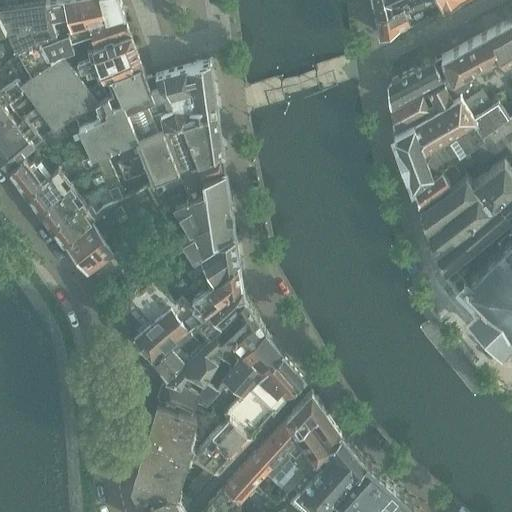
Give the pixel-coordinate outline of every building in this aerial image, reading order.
[(46,0),(0,7),(0,12),(7,28),(6,29),(16,51),(18,50),(28,69),(32,76),(52,62),(43,44),(59,38),(57,34),(46,0)] [(47,0),(46,0),(57,34),(125,14),(123,7),(121,0),(47,0)] [(374,0),(377,13),(403,2),(406,0),(374,0)] [(406,0),(403,2),(411,19),(440,3),(438,0),(406,0)] [(403,2),(377,13),(381,32),(382,33),(411,19),(403,2)] [(59,38),(43,44),(52,62),(64,54),(75,50),(72,42),(91,36),(95,47),(132,33),(131,32),(129,23),(125,14),(57,34),(59,38)] [(511,17),(508,20),(442,54),(455,76),(466,70),(498,53),(501,58),(504,57),(506,61),(511,57),(511,17)] [(90,56),(78,61),(81,71),(86,69),(88,75),(101,70),(105,79),(143,64),(139,54),(136,44),(132,33),(95,47),(88,50),(90,56)] [(23,82),(21,84),(24,88),(38,106),(43,113),(55,129),(62,125),(75,116),(99,102),(89,89),(64,54),(52,62),(32,76),(23,82)] [(391,80),(389,84),(391,103),(444,75),(435,57),(391,80)] [(99,102),(75,116),(93,156),(95,155),(110,188),(120,184),(108,157),(119,152),(123,162),(144,153),(153,177),(180,167),(198,160),(199,160),(224,151),(218,105),(211,58),(164,72),(150,76),(148,76),(152,88),(114,105),(109,96),(108,97),(99,102)] [(99,82),(89,89),(99,102),(108,97),(109,96),(114,105),(152,88),(148,76),(143,64),(105,79),(99,82)] [(455,76),(392,109),(395,131),(458,94),(467,88),(471,83),(470,77),(466,70),(455,76)] [(0,91),(0,118),(11,110),(7,104),(24,92),(22,90),(24,88),(21,84),(23,82),(19,77),(0,91)] [(458,94),(395,131),(395,133),(396,134),(410,172),(414,184),(454,155),(509,115),(498,100),(493,104),(483,88),(462,101),(458,94)] [(11,110),(0,118),(0,144),(31,121),(43,113),(38,106),(26,115),(26,114),(19,119),(11,110)] [(511,112),(509,115),(454,155),(463,168),(477,158),(480,163),(506,144),(511,152),(511,112)] [(31,121),(0,144),(0,154),(8,166),(24,152),(36,143),(36,142),(41,138),(43,137),(31,121)] [(55,129),(41,139),(48,148),(68,134),(62,125),(55,129)] [(180,167),(191,195),(206,187),(204,179),(226,168),(224,151),(199,160),(198,160),(180,167)] [(24,152),(8,166),(27,190),(49,174),(39,160),(37,161),(35,158),(31,161),(24,152)] [(454,155),(414,184),(420,199),(463,168),(454,155)] [(421,202),(420,202),(435,246),(437,250),(511,189),(511,166),(505,156),(474,179),(467,169),(421,202)] [(49,174),(27,190),(39,207),(71,183),(58,167),(49,174)] [(188,258),(159,278),(167,287),(168,289),(208,253),(236,232),(226,168),(204,179),(206,187),(191,195),(176,204),(191,229),(182,234),(196,257),(189,261),(188,258)] [(71,183),(39,207),(52,224),(83,200),(71,183)] [(95,215),(65,241),(71,249),(87,270),(88,270),(166,214),(148,184),(125,197),(122,198),(106,205),(95,215)] [(118,186),(109,190),(114,199),(122,195),(118,186)] [(511,189),(437,250),(445,269),(448,266),(511,213),(511,189)] [(83,200),(52,224),(65,241),(95,215),(83,200)] [(511,226),(497,241),(501,245),(498,248),(499,249),(485,261),(482,264),(469,277),(468,277),(465,280),(483,299),(473,309),(483,320),(494,309),(504,320),(493,331),(504,341),(511,333),(511,226)] [(208,253),(168,289),(172,293),(178,300),(185,294),(211,268),(216,282),(240,259),(236,232),(208,253)] [(185,294),(203,311),(206,315),(214,307),(243,280),(240,259),(216,282),(211,268),(185,294)] [(167,287),(159,278),(156,275),(116,308),(139,338),(178,300),(172,293),(168,289),(167,287)] [(190,324),(205,340),(214,329),(246,297),(243,280),(214,307),(206,315),(203,311),(190,324)] [(154,358),(190,324),(203,311),(185,294),(178,300),(139,338),(154,358)] [(248,349),(267,327),(246,297),(214,329),(205,340),(192,353),(172,376),(167,375),(166,379),(163,381),(159,393),(160,396),(159,397),(161,398),(176,404),(178,397),(194,405),(197,398),(203,389),(193,384),(193,382),(193,379),(190,375),(193,369),(209,376),(221,357),(235,365),(248,349)] [(205,340),(190,324),(154,358),(167,375),(172,376),(192,353),(205,340)] [(248,349),(235,365),(225,378),(234,386),(214,407),(226,418),(229,415),(225,410),(243,392),(244,393),(283,351),(267,327),(248,349)] [(229,415),(251,433),(305,376),(283,352),(283,351),(244,393),(243,392),(225,410),(229,415)] [(312,390),(287,417),(297,432),(322,404),(312,390)] [(142,459),(182,473),(192,442),(189,441),(197,414),(177,408),(177,409),(159,404),(142,459)] [(341,430),(322,404),(297,432),(298,434),(310,451),(301,461),(308,467),(341,430)] [(229,415),(226,418),(214,431),(234,450),(251,433),(229,415)] [(224,485),(240,499),(298,434),(297,432),(287,417),(224,485)] [(304,472),(311,478),(282,511),(323,511),(368,461),(341,431),(341,430),(308,467),(304,472)] [(234,450),(214,431),(195,452),(218,468),(234,450)] [(182,473),(142,459),(134,485),(140,497),(141,496),(145,504),(143,505),(147,511),(178,511),(182,508),(176,494),(182,473)] [(323,511),(404,511),(413,503),(368,461),(323,511)] [(274,476),(284,483),(293,470),(283,463),(274,476)] [(197,477),(204,484),(214,473),(207,466),(197,477)] [(204,484),(197,477),(188,487),(195,493),(204,484)] [(224,485),(205,507),(210,511),(228,511),(240,499),(224,485)] [(423,511),(413,503),(404,511),(423,511)]
